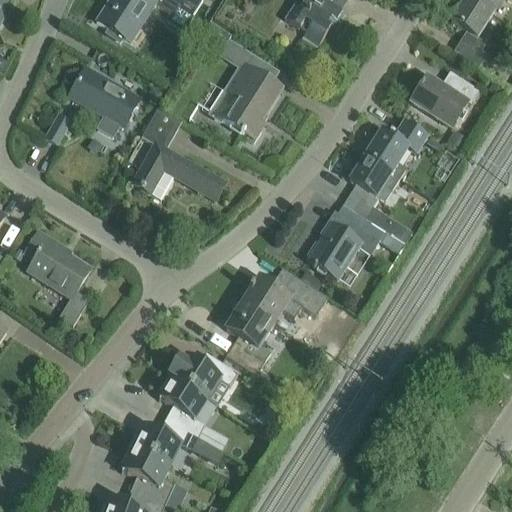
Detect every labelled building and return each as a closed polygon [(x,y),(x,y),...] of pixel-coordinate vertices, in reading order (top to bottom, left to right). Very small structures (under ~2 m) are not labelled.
[(106,9),(95,25),(123,43),(143,12),(149,15),(154,7),(171,19),(167,24),(183,34),(202,2),(203,0),(116,0),(109,11),(106,9)] [(341,0),(346,3),(348,0),(306,0),(300,11),(294,7),(284,23),(304,36),(300,42),(316,52),(329,31),(335,35),(345,19),(330,10),(336,0),(341,0)] [(479,71),(486,60),(480,56),(486,47),(477,41),(492,17),(466,0),(450,26),(465,36),(453,54),(479,71)] [(511,0),(466,0),(492,17),(503,0),(506,0),(511,3),(511,0)] [(242,70),(212,118),(221,124),(240,136),(239,137),(242,139),(243,138),(252,143),(261,128),(260,128),(281,97),(263,85),(272,71),(227,43),(220,56),(242,70)] [(84,72),(68,100),(86,111),(88,107),(98,112),(95,116),(97,117),(98,115),(103,118),(95,133),(112,142),(119,130),(122,131),(131,113),(138,103),(101,82),(84,72)] [(449,95),(425,79),(409,105),(451,132),(468,106),(470,108),(478,95),(458,82),(449,95)] [(496,100),(505,89),(496,82),(488,93),(496,100)] [(141,170),(132,188),(159,203),(160,202),(172,180),(214,204),(224,187),(206,177),(165,154),(181,126),(157,113),(141,141),(154,148),(141,170)] [(56,148),(69,126),(57,119),(45,142),(56,148)] [(380,135),(364,160),(399,182),(406,173),(398,168),(407,153),(416,159),(421,151),(428,140),(420,135),(403,124),(392,141),(388,139),(387,140),(380,135)] [(437,160),(442,150),(428,142),(422,151),(437,160)] [(355,188),(342,209),(345,211),(366,225),(374,213),(380,204),(384,206),(390,196),(399,182),(364,160),(349,184),(355,188)] [(313,249),(306,260),(309,261),(307,265),(323,276),(337,284),(358,251),(370,259),(380,245),(367,236),(372,228),(366,225),(345,211),(340,219),(333,230),(330,228),(315,251),(313,249)] [(60,255),(63,252),(37,236),(24,257),(25,257),(27,254),(33,257),(32,259),(35,261),(27,275),(70,302),(58,321),(72,330),(88,304),(75,296),(89,273),(60,255)] [(310,288),(314,280),(306,275),(301,282),(310,288)] [(312,308),(319,297),(290,278),(289,279),(291,280),(280,297),(257,282),(252,291),(250,290),(247,295),(249,296),(242,307),(274,328),(283,314),(295,321),(306,304),(312,308)] [(265,367),(270,358),(260,351),(274,328),(242,307),(225,333),(240,343),(229,360),(202,343),(201,345),(226,361),(259,382),(262,377),(260,375),(265,367)] [(206,374),(185,361),(186,360),(185,359),(181,364),(178,362),(167,379),(206,403),(219,384),(229,390),(237,378),(214,363),(206,374)] [(161,396),(157,403),(158,404),(159,403),(180,416),(173,429),(197,442),(220,455),(225,447),(202,434),(204,430),(194,423),(206,403),(167,379),(168,380),(159,394),(161,396)] [(197,442),(173,429),(166,441),(143,431),(144,430),(143,429),(139,436),(136,435),(128,451),(169,470),(179,449),(190,455),(197,442)] [(163,482),(169,470),(128,451),(121,466),(124,468),(120,475),(121,476),(122,475),(144,486),(138,499),(164,509),(172,490),(163,482)] [(162,511),(164,509),(138,499),(133,511),(110,503),(110,502),(109,502),(106,510),(103,509),(101,511),(162,511)]
